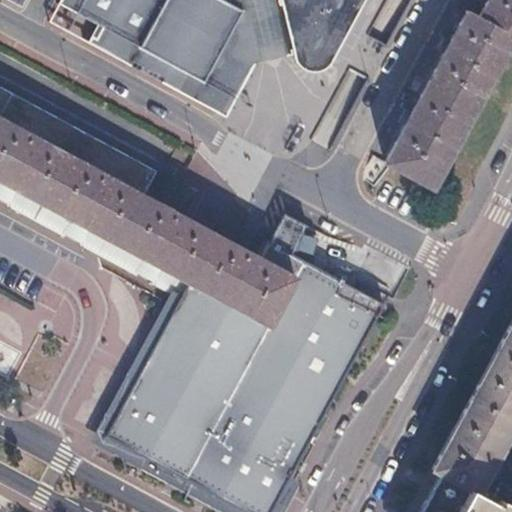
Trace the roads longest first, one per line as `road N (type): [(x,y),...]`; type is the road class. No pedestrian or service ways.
road 1 (residential): [(0,25),(324,194)]
road 2 (residential): [(333,511),(462,273)]
road 3 (residential): [(324,194),(428,0)]
road 4 (secondary): [(161,511),(0,425)]
road 5 (residential): [(324,194),(462,273)]
